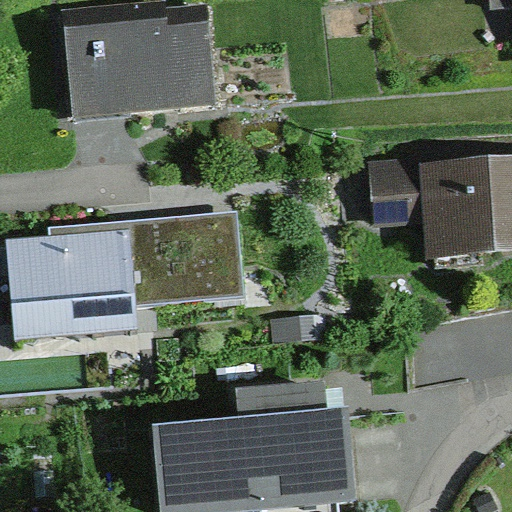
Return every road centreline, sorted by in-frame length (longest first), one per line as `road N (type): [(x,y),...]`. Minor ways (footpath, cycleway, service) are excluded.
road 1 (residential): [(0,197),(145,185)]
road 2 (residential): [(511,415),(458,458),(435,511)]
